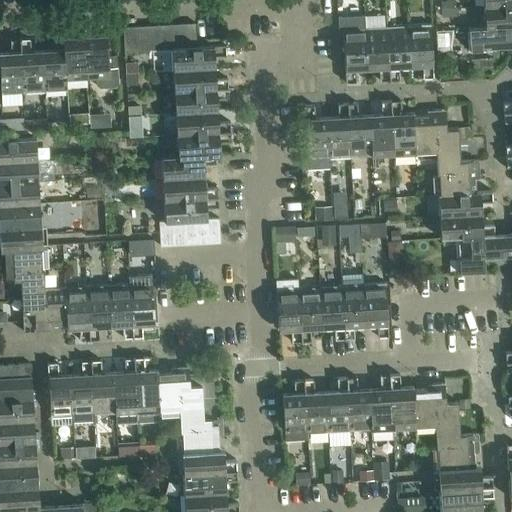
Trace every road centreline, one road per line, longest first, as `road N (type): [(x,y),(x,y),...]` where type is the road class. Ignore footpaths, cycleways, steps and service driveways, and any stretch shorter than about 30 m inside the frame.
road 1 (residential): [(249,370),(251,253),(286,11),(296,0)]
road 2 (residential): [(404,364),(401,303),(488,300),(490,360)]
road 3 (residential): [(404,364),(249,370)]
road 4 (residential): [(254,511),(249,370)]
